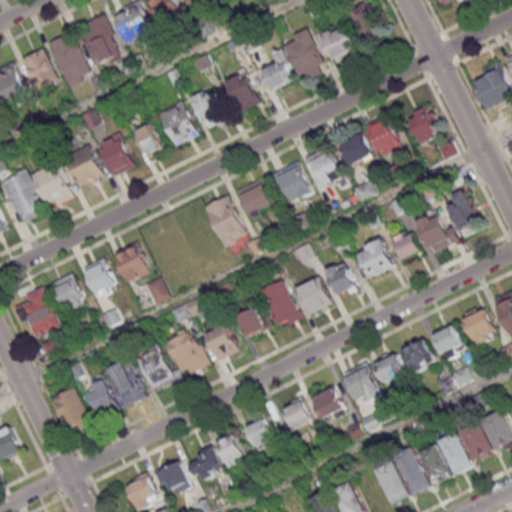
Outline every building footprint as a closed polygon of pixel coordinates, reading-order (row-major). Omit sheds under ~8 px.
[(162,23),(184,11),(178,0),(152,0),(151,1),(162,23)] [(212,0),(188,0),(196,15),(215,5),(212,0)] [(368,0),(351,9),(367,41),(388,31),(372,0),(368,0)] [(131,45),(158,33),(144,4),(118,17),(131,45)] [(123,55),(106,17),(85,26),(102,64),(123,55)] [(324,34),(336,61),(361,49),(348,22),(324,34)] [(294,35),(297,41),(288,45),(304,80),(330,68),(311,27),(294,35)] [(71,86),(96,76),(80,38),(72,41),(69,34),(51,42),(71,86)] [(40,89),(63,78),(47,46),(25,58),(40,89)] [(299,78),(284,47),(273,52),(279,63),(264,70),(274,90),(299,78)] [(0,77),(14,107),(36,97),(18,59),(0,67),(0,77)] [(486,70),(489,77),(478,82),(490,110),(511,100),(511,81),(504,62),(486,70)] [(263,104),(251,73),(230,81),(242,112),(263,104)] [(195,95),(209,129),(230,121),(215,86),(195,95)] [(194,109),(184,113),(179,104),(163,112),(179,145),(205,133),(194,109)] [(424,142),(446,131),(433,104),(411,115),(424,142)] [(370,125),(385,155),(407,145),(392,114),(370,125)] [(136,131),(149,158),(168,149),(156,122),(136,131)] [(343,143),(354,166),(378,155),(367,132),(343,143)] [(119,175),(141,163),(125,134),(103,146),(119,175)] [(458,153),(453,140),(441,145),(446,158),(458,153)] [(83,186),(109,175),(95,143),(69,155),(83,186)] [(310,160),(321,186),(347,175),(336,149),(310,160)] [(0,157),(0,171),(8,167),(2,156),(0,157)] [(79,193),(66,168),(59,172),(53,160),(34,170),(53,207),(79,193)] [(278,173),(291,204),(316,193),(302,162),(278,173)] [(25,222),(49,211),(29,168),(5,179),(25,222)] [(280,207),(267,177),(240,189),(253,218),(280,207)] [(454,196),(458,203),(451,207),(465,236),(484,226),(466,189),(454,196)] [(227,247),(253,236),(233,193),(207,204),(227,247)] [(0,231),(11,227),(0,201),(0,231)] [(440,213),(420,223),(434,253),(461,240),(455,227),(448,230),(440,213)] [(424,250),(414,230),(396,239),(406,259),(424,250)] [(358,252),(371,278),(398,265),(385,238),(358,252)] [(117,250),(131,282),(157,271),(143,239),(117,250)] [(123,285),(108,256),(86,266),(101,296),(123,285)] [(359,286),(347,262),(328,272),(341,296),(359,286)] [(93,302),(76,270),(55,282),(71,313),(93,302)] [(322,278),(299,290),(313,315),(335,302),(322,278)] [(264,290),(281,328),(303,318),(286,280),(264,290)] [(37,338),(65,325),(46,284),(28,293),(31,300),(21,305),(37,338)] [(511,290),(497,298),(511,329),(511,290)] [(501,334),(486,304),(466,314),(481,344),(501,334)] [(252,338),(273,327),(261,305),(240,316),(252,338)] [(104,314),(111,327),(124,320),(118,307),(104,314)] [(244,349),(229,319),(208,330),(223,360),(244,349)] [(470,349),(456,324),(437,334),(450,359),(470,349)] [(214,365),(197,328),(166,342),(167,343),(139,356),(156,392),(214,365)] [(45,342),(51,359),(68,352),(61,336),(45,342)] [(417,371),(439,360),(428,337),(406,348),(417,371)] [(507,361),(511,359),(511,345),(503,348),(507,361)] [(411,372),(398,349),(376,361),(390,384),(411,372)] [(133,357),(110,369),(128,407),(151,396),(133,357)] [(368,394),(371,401),(386,394),(371,360),(347,371),(359,398),(368,394)] [(86,388),(107,416),(124,403),(104,375),(86,388)] [(55,396),(73,433),(95,422),(77,385),(55,396)] [(326,420),(349,410),(338,386),(316,395),(326,420)] [(296,432),(318,418),(305,397),(282,411),(296,432)] [(478,460),(500,451),(499,450),(511,443),(511,420),(507,410),(464,429),(478,460)] [(247,430),(259,450),(280,437),(269,417),(247,430)] [(0,431),(0,451),(4,460),(26,450),(15,425),(0,431)] [(459,473),(477,465),(462,430),(443,438),(459,473)] [(234,469),(252,459),(238,433),(220,442),(234,469)] [(438,483),(456,475),(441,442),(423,451),(438,483)] [(203,481),(228,467),(216,447),(192,461),(203,481)] [(401,457),(418,493),(435,485),(418,449),(401,457)] [(172,495),(196,483),(184,459),(160,471),(172,495)] [(395,504),(414,495),(398,459),(379,467),(395,504)] [(168,498),(153,471),(129,484),(144,511),(168,498)] [(368,511),(355,481),(337,489),(347,511),(368,511)] [(315,498),(322,511),(343,511),(333,490),(315,498)]
